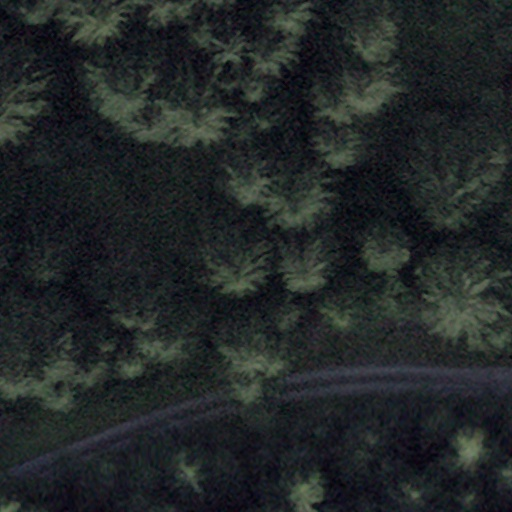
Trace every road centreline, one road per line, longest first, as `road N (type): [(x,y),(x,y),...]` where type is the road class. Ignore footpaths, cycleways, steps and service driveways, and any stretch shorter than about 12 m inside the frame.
road 1 (track): [(0,484),(290,386),(511,378)]
road 2 (track): [(0,216),(253,202),(511,268)]
